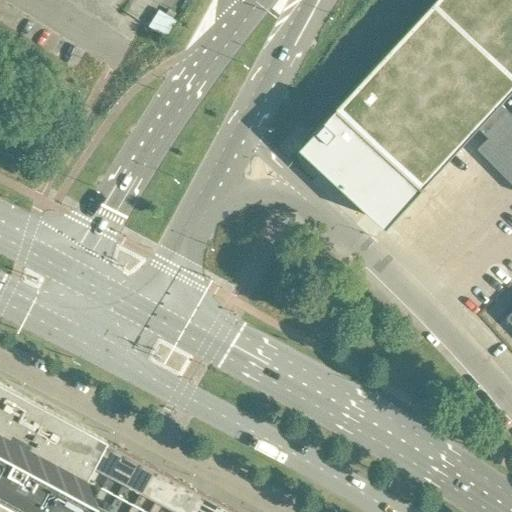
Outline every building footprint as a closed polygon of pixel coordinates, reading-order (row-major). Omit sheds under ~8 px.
[(317,127),(302,144),(304,145),(388,223),(395,216),(511,89),(511,0),(434,0),(317,127)] [(177,19),(159,8),(148,25),(166,37),(177,19)] [(511,91),(480,126),(489,135),(478,146),(511,180),(511,91)] [(105,439),(0,382),(0,475),(8,480),(3,490),(23,500),(28,490),(67,511),(76,494),(85,479),(96,457),(105,439)] [(85,479),(100,487),(121,448),(105,440),(106,439),(105,439),(96,457),(85,479)] [(121,448),(100,487),(116,496),(137,457),(121,448)] [(116,496),(132,504),(152,465),(137,457),(116,496)] [(147,511),(168,474),(152,465),(132,504),(146,511),(147,511)] [(147,511),(168,511),(184,482),(168,474),(147,511)] [(188,511),(200,491),(184,482),(168,511),(188,511)] [(208,511),(216,499),(200,491),(188,511),(208,511)] [(208,511),(229,511),(232,507),(216,499),(208,511)] [(82,508),(88,511),(93,511),(97,505),(87,500),(82,508)]
